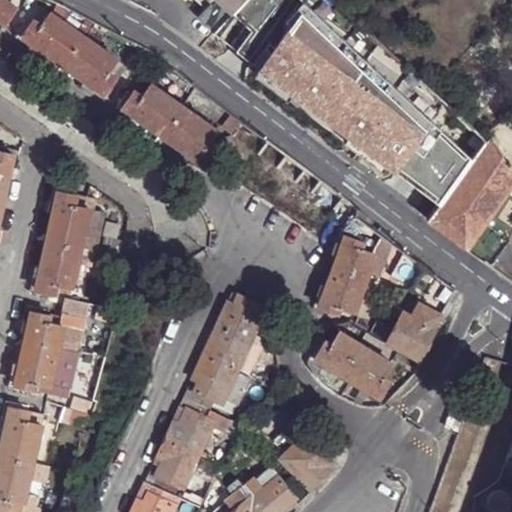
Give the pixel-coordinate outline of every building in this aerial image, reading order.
[(16,8),(11,5),(5,0),(0,0),(0,19),(5,23),(16,8)] [(221,32),(249,0),(218,0),(219,0),(192,29),(209,45),(221,32)] [(445,195),(477,152),(305,0),(249,0),(221,32),(445,195)] [(41,49),(64,65),(84,37),(77,31),(52,13),(50,14),(42,26),(36,21),(34,20),(23,36),(41,49)] [(42,26),(50,14),(42,13),(36,21),(42,26)] [(38,54),(41,49),(23,36),(34,20),(30,17),(15,38),(38,54)] [(77,31),(84,37),(91,27),(84,22),(77,31)] [(84,37),(90,40),(98,29),(92,25),(91,27),(84,37)] [(108,73),(117,60),(90,40),(84,37),(64,65),(86,81),(104,94),(116,78),(108,73)] [(149,55),(141,49),(127,68),(136,74),(149,55)] [(124,66),(117,60),(108,73),(116,78),(124,66)] [(120,82),(116,78),(104,94),(86,81),(83,86),(105,102),(120,82)] [(143,98),(152,85),(144,79),(135,92),(143,98)] [(165,136),(185,108),(152,85),(143,98),(135,92),(124,108),(142,120),(165,136)] [(139,125),(142,120),(124,108),(135,92),(131,89),(117,109),(139,125)] [(208,143),(215,135),(217,131),(185,108),(165,136),(186,152),(205,166),(216,150),(216,149),(214,147),(208,143)] [(269,141),(244,121),(234,134),(259,153),(269,141)] [(220,139),(215,135),(208,143),(214,147),(220,139)] [(427,221),(511,284),(511,282),(511,171),(490,135),(485,140),(477,152),(445,195),(427,221)] [(320,232),(345,198),(269,141),(259,153),(244,175),(278,200),(288,209),(320,232)] [(0,146),(0,152),(14,155),(9,177),(14,178),(20,151),(0,146)] [(219,154),(216,150),(205,166),(186,152),(184,157),(206,172),(219,154)] [(14,155),(0,152),(0,202),(3,204),(9,177),(14,155)] [(84,226),(88,208),(90,197),(75,195),(77,189),(53,184),(47,209),(51,210),(45,239),(80,245),(96,248),(100,230),(84,226)] [(104,212),(88,208),(84,226),(100,230),(104,212)] [(333,254),(338,256),(345,237),(364,243),(365,239),(343,231),(333,254)] [(362,292),(368,275),(379,279),(393,242),(383,234),(373,249),(371,253),(362,249),(363,245),(364,243),(345,237),(338,256),(331,272),(326,287),(319,306),(338,313),(339,311),(341,306),(351,310),(354,311),(356,307),(362,292)] [(121,239),(104,235),(101,249),(118,252),(121,239)] [(72,284),(80,245),(45,239),(40,265),(35,264),(30,291),(54,297),(55,291),(70,294),(72,284)] [(96,248),(80,245),(72,284),(84,287),(88,266),(93,266),(96,248)] [(362,249),(371,253),(373,249),(363,245),(362,249)] [(379,279),(368,275),(362,292),(377,297),(380,298),(386,282),(379,279)] [(337,317),(338,313),(319,306),(326,287),(322,285),(313,309),(337,317)] [(238,368),(244,355),(248,345),(252,337),(265,307),(232,290),(193,378),(198,381),(195,388),(194,391),(212,399),(222,403),(236,372),(238,368)] [(377,297),(362,292),(356,307),(363,309),(371,313),(377,297)] [(89,304),(64,299),(60,315),(50,313),(30,310),(25,330),(21,351),(55,358),(59,345),(78,350),(89,304)] [(30,310),(50,313),(51,309),(26,304),(21,329),(25,330),(30,310)] [(420,359),(436,331),(433,328),(440,314),(420,304),(416,311),(412,309),(409,315),(403,313),(387,342),(420,359)] [(399,318),(403,310),(392,304),(388,312),(399,318)] [(349,315),(351,310),(341,306),(339,311),(349,315)] [(360,316),(363,309),(356,307),(354,311),(354,313),(360,316)] [(391,363),(378,355),(368,348),(339,331),(331,345),(325,341),(316,358),(334,369),(348,378),(361,386),(379,397),(389,380),(384,376),(391,363)] [(252,337),(248,345),(256,348),(259,340),(252,337)] [(316,358),(325,341),(322,339),(309,360),(331,373),(334,369),(316,358)] [(256,348),(259,348),(276,349),(277,342),(259,340),(256,348)] [(368,348),(378,355),(383,348),(372,341),(368,348)] [(248,345),(244,355),(254,360),(259,348),(256,348),(248,345)] [(50,383),(55,358),(21,351),(19,362),(14,382),(34,387),(35,380),(50,383)] [(254,360),(244,355),(238,368),(248,371),(254,360)] [(14,382),(19,362),(14,361),(8,386),(33,392),(34,387),(14,382)] [(250,379),(236,372),(222,403),(212,399),(210,404),(211,405),(233,415),(250,379)] [(263,384),(272,390),(276,383),(267,378),(263,384)] [(48,390),(50,383),(35,380),(34,387),(48,390)] [(394,382),(389,380),(379,397),(361,386),(359,391),(380,404),(387,393),(394,382)] [(210,404),(212,399),(194,391),(195,388),(190,386),(180,408),(185,409),(186,408),(206,417),(211,405),(210,404)] [(395,398),(387,393),(380,404),(379,406),(380,406),(388,403),(395,398)] [(67,395),(63,407),(88,415),(91,403),(67,395)] [(0,424),(0,426),(4,427),(9,405),(29,410),(31,405),(6,400),(0,424)] [(4,427),(0,445),(0,454),(34,462),(41,424),(26,421),(29,410),(9,405),(4,427)] [(88,415),(63,407),(59,422),(88,430),(93,415),(88,415)] [(184,486),(191,471),(197,456),(201,449),(209,431),(214,420),(206,417),(186,408),(185,409),(182,417),(179,423),(174,420),(157,456),(163,459),(160,464),(156,474),(178,485),(184,488),(184,486)] [(449,429),(459,432),(466,413),(454,408),(447,428),(449,429)] [(26,421),(41,424),(44,413),(29,410),(26,421)] [(237,413),(234,421),(247,428),(252,421),(237,413)] [(177,414),(174,420),(179,423),(182,417),(177,414)] [(93,415),(88,430),(94,433),(98,419),(93,415)] [(227,428),(214,420),(209,431),(223,437),(227,428)] [(287,452),(281,457),(311,489),(330,471),(327,465),(335,458),(309,431),(287,452)] [(277,452),(281,457),(287,452),(283,448),(277,452)] [(197,456),(204,459),(207,453),(201,449),(197,456)] [(0,454),(0,505),(8,507),(22,510),(21,511),(34,511),(38,493),(27,490),(34,462),(0,454)] [(197,456),(191,471),(211,481),(218,466),(204,459),(197,456)] [(274,469),(259,481),(264,487),(279,475),(274,469)] [(174,494),(178,485),(156,474),(151,471),(146,480),(174,494)] [(72,475),(62,502),(81,509),(91,482),(72,475)] [(233,494),(231,496),(227,500),(231,505),(235,510),(231,511),(279,511),(298,496),(279,475),(264,487),(259,481),(255,477),(244,485),(233,494)] [(227,487),(233,494),(244,485),(237,478),(227,487)] [(172,511),(179,497),(174,494),(146,480),(138,499),(143,501),(140,508),(135,505),(131,511),(172,511)] [(227,500),(231,496),(223,487),(202,505),(207,511),(222,511),(231,505),(227,500)] [(184,492),(182,496),(200,505),(203,498),(191,493),(190,495),(184,492)] [(138,499),(135,505),(140,508),(143,501),(138,499)]
